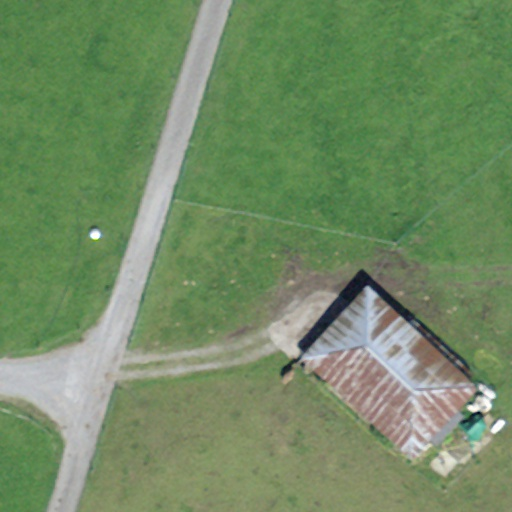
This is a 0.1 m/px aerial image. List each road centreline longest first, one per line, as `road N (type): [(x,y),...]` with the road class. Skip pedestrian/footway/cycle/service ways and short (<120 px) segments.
road 1 (track): [(102,359),(269,342),(365,262),(511,250)]
road 2 (track): [(102,359),(214,0)]
road 3 (track): [(58,511),(102,359)]
